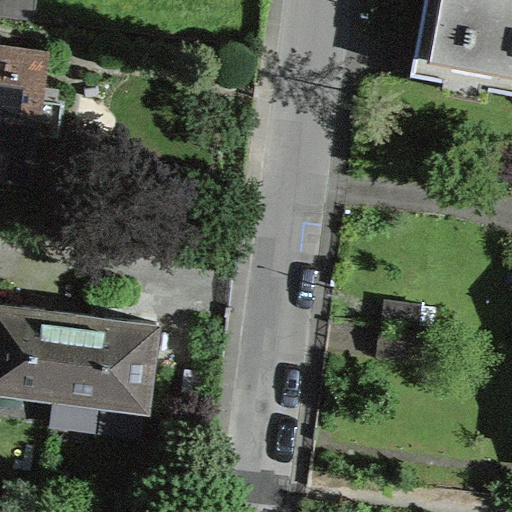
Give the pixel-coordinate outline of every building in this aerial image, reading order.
[(0,0),(0,13),(34,18),(36,0),(0,0)] [(511,0),(423,0),(411,68),(511,87),(511,0)] [(0,170),(31,174),(36,130),(58,132),(60,116),(62,99),(41,96),(47,50),(0,43),(0,170)] [(0,304),(0,396),(67,404),(77,314),(0,304)] [(151,414),(162,323),(77,314),(67,404),(151,414)] [(442,332),(381,324),(378,354),(438,362),(442,332)]
